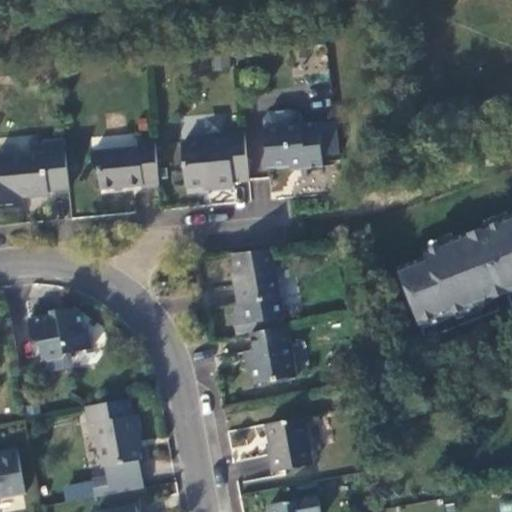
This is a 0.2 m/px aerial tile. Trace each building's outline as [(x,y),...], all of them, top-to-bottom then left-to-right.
[(319,159),(335,157),(332,129),(297,133),(296,125),(290,119),(267,121),(261,128),(266,177),(303,173),(303,176),(320,174),(319,159)] [(231,192),(248,191),(242,136),(224,138),(225,150),(201,152),(197,147),(185,149),(178,154),(182,197),(212,194),(212,198),(231,196),(231,192)] [(140,198),(159,196),(154,148),(135,150),(136,158),(89,163),(90,176),(97,181),(99,200),(140,196),(140,198)] [(47,202),(68,200),(62,151),(42,153),(43,164),(0,168),(0,217),(22,215),(22,208),(47,205),(47,202)] [(426,258),(397,270),(419,325),(448,313),(450,317),(500,297),(511,292),(511,216),(424,252),(426,258)] [(232,325),(235,346),(252,343),(285,337),(271,258),(233,265),(238,295),(235,296),(238,316),(232,325)] [(62,325),(31,331),(33,347),(38,350),(39,369),(48,372),(46,379),(51,382),(72,377),(69,363),(92,359),(90,336),(85,334),(85,325),(77,321),(63,323),(62,325)] [(247,361),(252,395),(295,388),(287,337),(285,337),(252,343),(254,360),(247,361)] [(133,426),(129,410),(84,419),(87,435),(94,434),(103,477),(104,477),(106,488),(92,491),(95,506),(143,497),(138,471),(140,471),(135,446),(141,445),(137,425),(133,426)] [(268,464),(272,483),(311,475),(302,428),(265,435),(271,463),(268,464)] [(0,506),(24,502),(15,458),(0,461),(0,506)]
